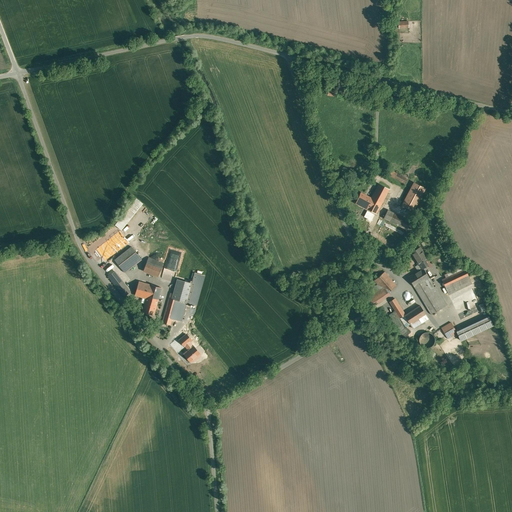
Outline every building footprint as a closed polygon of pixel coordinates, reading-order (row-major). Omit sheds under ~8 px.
[(391,171),(389,175),(405,184),(408,180),(391,171)] [(427,188),(414,181),(401,205),(414,212),(427,188)] [(378,213),(389,189),(378,183),(371,197),(361,192),(356,203),(378,213)] [(123,231),(143,203),(136,198),(115,226),(123,231)] [(411,221),(388,209),(383,218),(407,230),(411,221)] [(142,260),(131,246),(115,259),(126,273),(142,260)] [(429,263),(420,247),(412,251),(420,268),(429,263)] [(148,256),(143,272),(158,277),(164,262),(148,256)] [(466,268),(442,279),(448,294),(472,283),(466,268)] [(423,269),(408,278),(412,286),(428,276),(423,269)] [(114,270),(107,275),(124,297),(131,292),(114,270)] [(205,275),(195,272),(192,283),(187,303),(196,305),(205,275)] [(431,277),(414,287),(432,316),(448,306),(431,277)] [(177,279),(172,299),(187,303),(192,283),(177,279)] [(162,287),(138,281),(135,295),(146,298),(142,312),(156,315),(162,287)] [(399,315),(405,312),(394,294),(388,298),(399,315)] [(172,299),(169,298),(164,316),(172,319),(181,321),(187,303),(172,299)] [(410,323),(426,313),(421,304),(404,314),(410,323)] [(458,315),(461,322),(487,311),(484,304),(458,315)] [(162,323),(170,325),(172,319),(164,316),(162,323)] [(489,316),(457,331),(462,341),(494,326),(489,316)] [(458,335),(451,322),(440,327),(447,340),(458,335)] [(431,343),(431,333),(421,334),(422,344),(431,343)]
